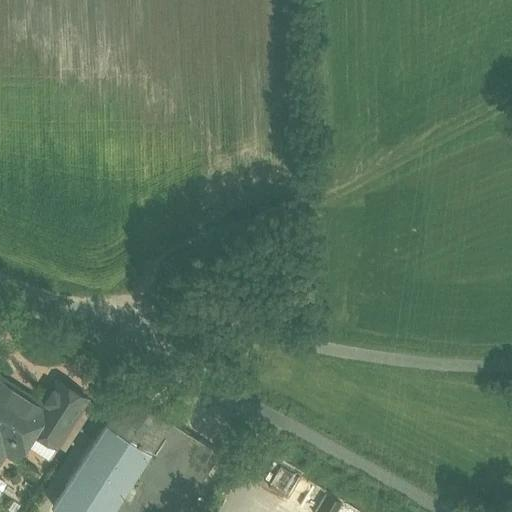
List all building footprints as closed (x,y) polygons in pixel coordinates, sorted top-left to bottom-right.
[(43,405),(0,376),(0,456),(5,448),(17,456),(38,423),(48,408),(43,405)] [(87,397),(60,380),(43,405),(48,408),(38,423),(45,427),(41,433),(57,444),(87,397)] [(129,391),(55,503),(67,511),(110,511),(172,419),(129,391)] [(110,511),(181,511),(222,452),(172,419),(110,511)] [(333,511),(339,500),(323,492),(313,511),(333,511)]
